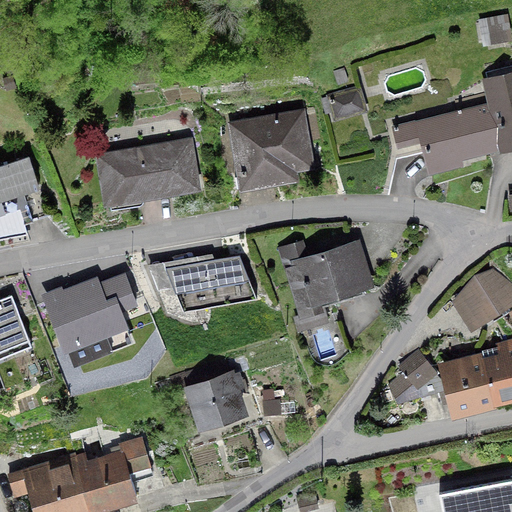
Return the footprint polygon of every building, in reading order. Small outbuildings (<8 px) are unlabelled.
[(483,43),(508,39),(504,18),(480,22),(483,43)] [(11,75),(4,76),(6,87),(13,85),(11,75)] [(421,142),(424,153),(428,171),(458,164),(457,158),(511,144),(511,78),(486,85),(489,94),(453,103),(456,114),(417,124),(416,122),(391,128),(397,148),(421,142)] [(333,120),(364,111),(358,88),(320,99),(325,114),(331,113),(333,120)] [(230,126),(239,178),(308,166),(299,114),(230,126)] [(109,212),(138,207),(140,206),(141,204),(141,196),(194,187),(186,144),(119,155),(126,199),(107,202),(109,212)] [(0,200),(36,188),(26,158),(0,166),(0,200)] [(333,304),(362,295),(347,246),(305,259),(300,242),(278,249),(284,269),(284,268),(299,314),(294,322),(297,331),(325,322),(321,308),(333,304)] [(184,313),(258,299),(240,255),(167,269),(184,313)] [(511,304),(511,287),(490,270),(475,277),(466,291),(458,303),(474,327),(498,312),(499,313),(511,304)] [(111,282),(45,309),(65,357),(130,330),(111,282)] [(0,358),(30,347),(10,296),(0,299),(0,358)] [(501,359),(483,363),(492,401),(511,396),(511,343),(498,346),(501,359)] [(417,388),(429,378),(426,375),(432,369),(417,351),(398,367),(404,373),(388,386),(396,402),(419,396),(417,388)] [(240,412),(240,411),(233,390),(240,387),(235,374),(228,376),(223,362),(184,375),(189,389),(188,389),(200,425),(203,425),(209,428),(216,425),(219,419),(240,412)] [(452,410),(492,401),(483,363),(443,372),(446,385),(439,386),(442,399),(449,398),(452,410)] [(82,456),(74,459),(88,506),(93,504),(94,508),(134,496),(129,481),(150,475),(139,440),(124,444),(127,454),(85,466),(82,456)] [(36,511),(68,511),(88,506),(74,459),(72,459),(71,457),(24,472),(36,511)] [(440,511),(511,511),(511,480),(511,479),(437,494),(440,511)] [(300,511),(315,508),(312,493),(296,497),(300,511)]
